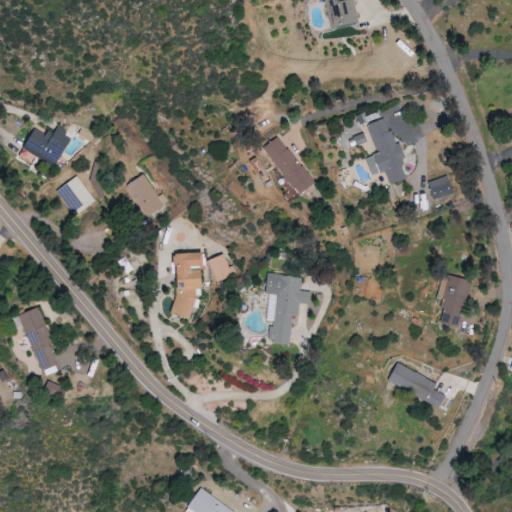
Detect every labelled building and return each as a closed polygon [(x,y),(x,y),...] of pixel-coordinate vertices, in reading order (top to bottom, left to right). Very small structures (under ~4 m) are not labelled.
[(360,24),(355,0),(327,0),(333,29),(360,24)] [(379,154),(368,158),(374,176),(387,171),(392,185),(409,179),(402,159),(408,157),(403,143),(396,145),(387,119),(369,125),(379,154)] [(37,127),(25,151),(58,167),(74,136),(58,128),(54,136),(37,127)] [(296,196),(313,187),(283,136),(267,146),(296,196)] [(170,205),(164,194),(158,197),(147,175),(130,183),(147,216),(170,205)] [(59,190),(76,216),(97,203),(80,176),(59,190)] [(429,183),(435,201),(456,194),(450,176),(429,183)] [(172,314),(191,319),(198,296),(197,289),(206,289),(204,253),(178,254),(180,285),(177,293),(178,295),(172,314)] [(216,281),(234,277),(228,255),(210,259),(216,281)] [(470,281),(445,275),(440,300),(437,300),(436,305),(442,307),(441,312),(462,317),(470,281)] [(55,344),(42,308),(22,315),(45,376),(61,370),(52,346),(55,344)] [(386,382),(437,408),(443,395),(432,389),(436,383),(396,363),(386,382)] [(236,511),(238,509),(201,490),(190,511),(236,511)]
